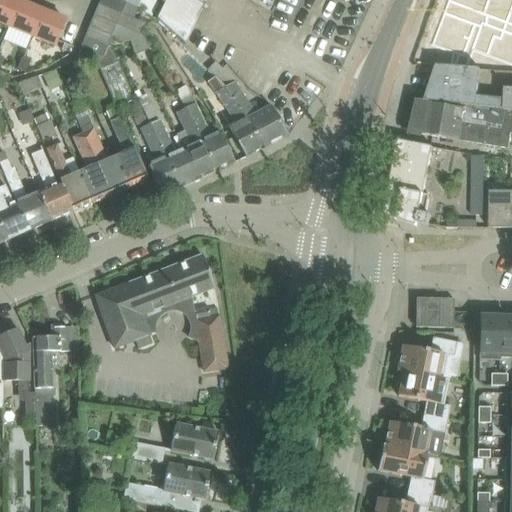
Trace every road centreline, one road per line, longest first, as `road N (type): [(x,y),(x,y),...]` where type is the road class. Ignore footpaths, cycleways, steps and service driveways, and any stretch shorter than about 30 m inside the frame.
road 1 (residential): [(0,291),(159,223),(201,214),(245,214),(339,241)]
road 2 (tertiary): [(290,511),(339,241)]
road 3 (residential): [(333,511),(365,330),(387,267)]
road 4 (tertiary): [(339,241),(383,50),(404,0)]
road 5 (residential): [(387,267),(511,297)]
road 6 (residential): [(511,241),(387,267)]
